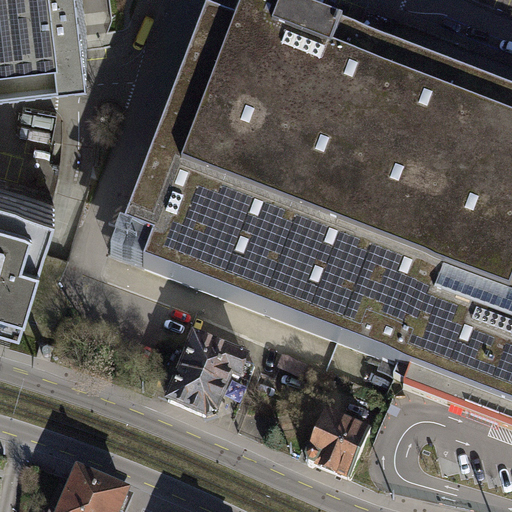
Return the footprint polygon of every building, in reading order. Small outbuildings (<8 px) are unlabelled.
[(83,0),(0,0),(0,45),(87,35),(83,0)] [(406,384),(404,389),(511,430),(511,99),(252,0),(249,0),(237,31),(207,19),(186,75),(131,217),(125,234),(154,245),(144,271),(398,368),(394,379),(406,384)] [(0,311),(19,317),(54,201),(18,190),(0,185),(0,311)] [(32,304),(29,330),(67,334),(70,308),(32,304)] [(189,354),(169,403),(205,418),(215,414),(231,377),(239,380),(247,363),(187,338),(182,351),(189,354)] [(312,457),(309,464),(315,466),(350,481),(368,438),(327,420),(320,436),(315,434),(312,441),(317,443),(312,457)] [(120,511),(127,496),(78,475),(62,511),(120,511)]
